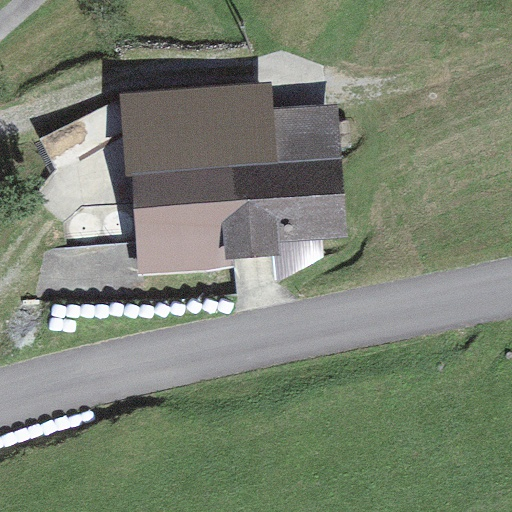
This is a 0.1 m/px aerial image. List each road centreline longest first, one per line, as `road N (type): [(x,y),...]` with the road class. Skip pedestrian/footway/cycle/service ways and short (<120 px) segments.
road 1 (unclassified): [(511,283),(289,333),(0,413)]
road 2 (track): [(0,116),(41,114),(110,72),(281,55)]
